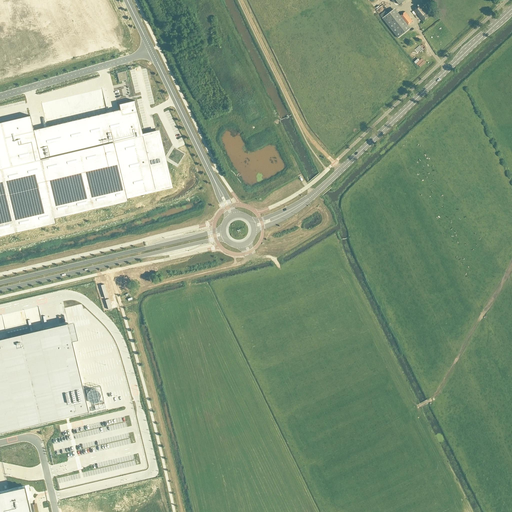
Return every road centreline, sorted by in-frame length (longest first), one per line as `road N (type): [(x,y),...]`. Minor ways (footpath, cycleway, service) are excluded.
road 1 (secondary): [(304,201),(511,8)]
road 2 (secondary): [(0,289),(223,236)]
road 3 (secondary): [(222,229),(0,282)]
road 4 (track): [(241,0),(297,116),(328,157)]
road 5 (unclassified): [(0,97),(151,50)]
road 6 (unclassified): [(151,50),(213,180)]
